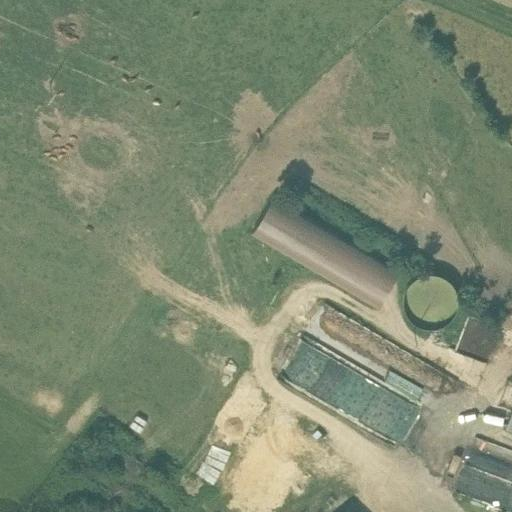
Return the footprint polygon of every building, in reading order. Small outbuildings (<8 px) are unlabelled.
[(264,0),(263,11),(247,8),(243,35),(259,38),(262,20),(284,24),(288,3),(271,0),(264,0)] [(399,267),(273,193),(251,230),(378,304),(399,267)] [(456,307),(458,296),(456,286),(450,277),(440,271),(430,269),(419,271),(411,278),(405,287),(403,297),(405,308),(411,317),(420,322),(431,324),(441,322),(450,316),(456,307)] [(458,380),(324,300),(303,332),(436,411),(458,380)] [(500,326),(468,314),(454,350),(486,363),(500,326)] [(235,381),(187,468),(210,480),(257,393),(235,381)] [(511,448),(475,435),(466,462),(511,479),(511,448)] [(511,479),(466,462),(455,490),(511,511),(511,479)]
